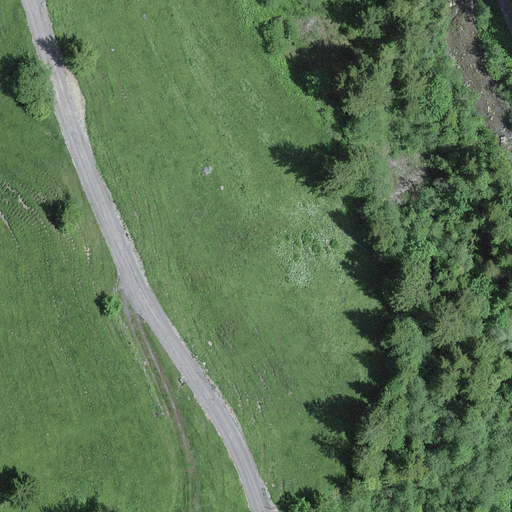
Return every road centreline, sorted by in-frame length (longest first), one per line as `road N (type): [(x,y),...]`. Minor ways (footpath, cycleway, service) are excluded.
road 1 (track): [(32,0),(92,193),(135,287),(237,448),(261,511)]
road 2 (track): [(135,287),(129,305),(177,425),(191,511)]
